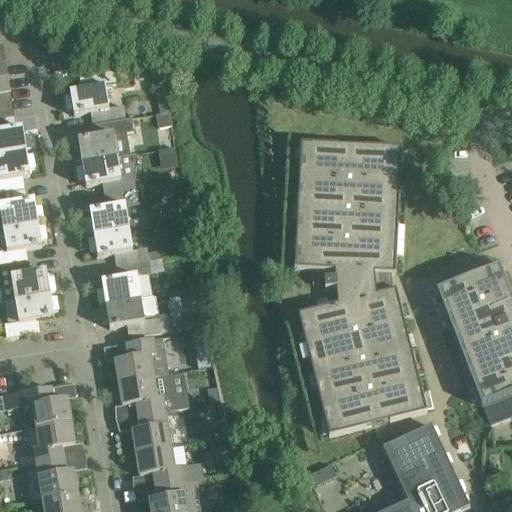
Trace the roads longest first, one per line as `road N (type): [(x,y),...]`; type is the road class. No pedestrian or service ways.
road 1 (residential): [(86,343),(43,60),(22,27),(0,21)]
road 2 (residential): [(113,511),(86,343)]
